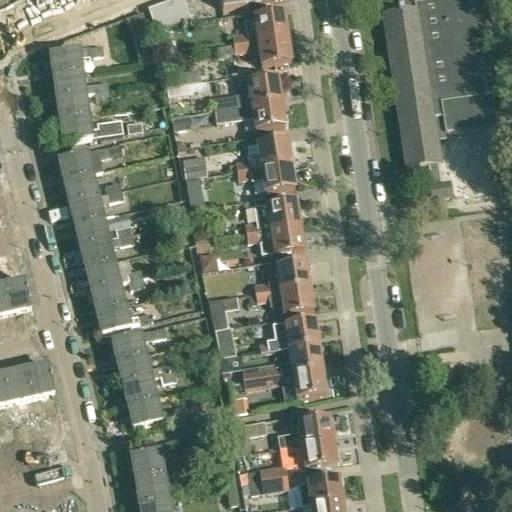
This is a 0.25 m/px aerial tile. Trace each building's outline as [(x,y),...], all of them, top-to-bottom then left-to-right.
[(237,9),(235,0),(220,0),(222,12),(237,9)] [(288,0),(235,0),(237,9),(277,4),(289,2),(288,0)] [(401,0),(404,15),(402,15),(401,14),(397,14),(397,16),(383,18),(386,34),(385,34),(387,47),(389,47),(394,79),(392,79),(395,92),(396,92),(401,124),(399,125),(402,138),(403,138),(408,171),(428,168),(432,188),(429,188),(432,203),(453,200),(450,185),(442,186),(438,166),(440,166),(436,141),(447,140),(446,136),(497,128),(492,97),(488,98),(479,41),(495,39),(488,0),(401,0)] [(182,1),(170,5),(178,26),(189,22),(189,21),(182,1)] [(167,30),(178,26),(170,5),(159,9),(167,30)] [(167,30),(159,9),(148,13),(154,28),(156,34),(167,30)] [(283,16),(271,17),(253,20),(257,45),(287,40),(283,16)] [(149,48),(147,36),(146,36),(133,39),(136,52),(139,67),(152,64),(149,48)] [(229,49),(233,48),(247,46),(246,37),(228,40),(229,49)] [(291,66),(287,40),(257,45),(261,71),(291,66)] [(249,55),(247,46),(233,48),(234,58),(249,55)] [(53,80),(82,76),(80,63),(103,60),(102,51),(79,54),(79,53),(50,58),(53,80)] [(178,89),(190,87),(201,86),(199,74),(176,77),(178,89)] [(84,91),(82,76),(53,80),(57,104),(86,100),(98,98),(109,96),(107,87),(84,91)] [(214,105),(215,115),(282,105),(278,80),(248,84),(250,100),(214,105)] [(205,85),(201,86),(190,87),(178,89),(166,91),(168,101),(191,98),(207,96),(205,85)] [(109,96),(98,98),(98,105),(110,103),(109,96)] [(86,100),(57,104),(60,126),(89,122),(86,100)] [(282,105),(215,115),(216,128),(254,122),(256,134),(286,129),(282,105)] [(183,121),(172,123),(174,135),(185,133),(183,121)] [(92,143),(89,122),(60,126),(63,147),(92,143)] [(141,126),(126,128),(127,137),(127,138),(142,136),(142,135),(141,126)] [(236,175),(251,173),(292,167),(288,142),(257,146),(260,162),(225,167),(226,177),(236,175)] [(58,163),(64,185),(93,179),(104,176),(101,162),(121,157),(119,148),(58,163)] [(203,160),(182,164),(185,183),(206,180),(203,160)] [(292,167),(251,173),(236,175),(237,185),(250,183),(251,186),(263,184),(265,197),(296,192),(292,167)] [(98,199),(93,179),(64,185),(69,207),(98,199)] [(121,186),(107,189),(109,196),(123,193),(121,186)] [(125,202),(123,193),(109,196),(111,206),(125,202)] [(98,199),(69,207),(74,229),(104,222),(100,209),(109,207),(107,197),(98,199)] [(201,199),(188,201),(190,212),(203,209),(201,199)] [(298,205),(267,209),(254,211),(257,228),(243,230),(245,238),(301,230),(298,205)] [(116,233),(112,219),(104,222),(74,229),(80,251),(131,238),(129,229),(116,233)] [(301,230),(245,238),(246,248),(261,246),(263,261),(305,255),(301,230)] [(133,246),(131,238),(80,251),(85,273),(113,266),(110,252),(133,246)] [(216,257),(200,259),(202,275),(218,273),(216,257)] [(246,299),(255,298),(310,290),(307,265),(276,269),(278,285),(239,291),(240,300),(246,299)] [(116,280),(113,266),(85,273),(90,295),(119,288),(128,286),(142,283),(140,274),(116,280)] [(130,295),(144,291),(143,288),(142,283),(128,286),(130,295)] [(90,295),(96,318),(124,311),(119,288),(90,295)] [(314,316),(310,290),(255,298),(246,299),(247,305),(255,304),(255,308),(270,306),(271,313),(282,311),(283,320),(314,316)] [(222,303),(208,306),(212,333),(227,331),(228,331),(222,303)] [(129,333),(124,311),(96,318),(101,339),(129,333)] [(151,317),(137,321),(139,330),(153,327),(151,317)] [(289,353),(319,348),(316,323),(285,328),(289,353)] [(111,345),(117,367),(146,360),(143,346),(166,341),(164,332),(111,345)] [(230,332),(214,335),(219,363),(227,362),(235,360),(230,332)] [(276,345),(258,347),(260,358),(278,356),(276,345)] [(323,373),(319,348),(289,353),(291,367),(243,375),(244,386),(282,380),(293,378),(323,373)] [(146,360),(117,367),(122,389),(150,382),(148,373),(146,360)] [(219,363),(218,363),(221,377),(229,375),(227,362),(219,363)] [(161,379),(174,376),(171,367),(158,370),(161,379)] [(323,373),(293,378),(296,403),(327,398),(323,373)] [(122,389),(128,411),(156,404),(153,391),(184,383),(182,374),(174,376),(161,379),(150,382),(122,389)] [(282,380),(244,386),(246,395),(283,389),(282,380)] [(23,389),(0,395),(0,418),(29,411),(23,389)] [(159,418),(156,404),(128,411),(133,433),(161,426),(171,423),(186,419),(184,411),(169,415),(159,418)] [(29,411),(0,418),(0,439),(34,431),(29,411)] [(279,453),(293,451),(334,444),(331,431),(333,431),(333,422),(331,423),(330,420),(298,426),(300,437),(291,439),(277,441),(279,453)] [(265,435),(263,425),(232,431),(234,441),(265,435)] [(34,431),(0,439),(0,451),(2,460),(39,450),(34,431)] [(336,457),(334,444),(293,451),(296,472),(305,473),(305,474),(338,469),(337,466),(339,466),(338,457),(336,457)] [(39,450),(2,460),(7,480),(44,470),(39,450)] [(135,484),(163,479),(159,454),(130,459),(135,484)] [(171,469),(173,478),(187,476),(185,467),(171,469)] [(44,470),(7,480),(12,499),(49,490),(44,470)] [(248,489),(287,483),(285,471),(246,477),(248,489)] [(187,476),(173,478),(174,487),(188,484),(187,476)] [(224,478),(227,494),(236,492),(233,477),(224,478)] [(168,504),(163,479),(135,484),(139,509),(168,504)] [(310,509),(343,504),(341,492),(344,492),(342,483),(340,483),(340,480),(307,485),(307,488),(299,490),(302,511),(310,509)] [(248,489),(240,490),(242,499),(250,498),(250,500),(289,494),(287,483),(248,489)] [(49,490),(12,499),(15,511),(45,511),(54,510),(49,490)] [(236,492),(227,494),(229,509),(238,508),(236,492)]
